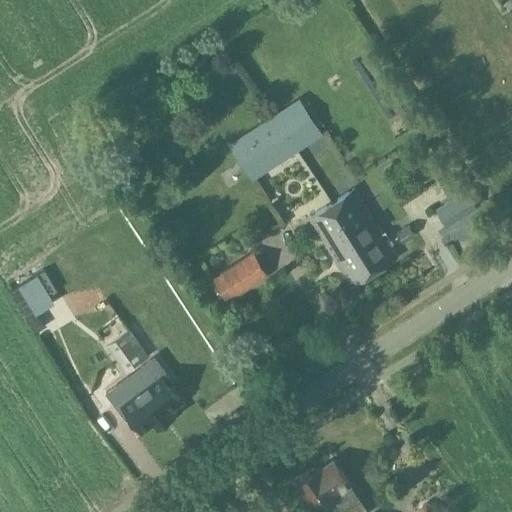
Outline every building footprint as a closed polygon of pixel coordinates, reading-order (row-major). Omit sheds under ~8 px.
[(297,101),(274,116),(296,151),(320,136),(316,130),(324,124),(309,101),(300,106),(297,101)] [(296,151),(274,116),(231,143),(254,179),(296,151)] [(357,236),(378,270),(398,257),(355,189),(330,205),(351,240),(357,236)] [(443,225),(470,206),(460,192),(433,211),(443,225)] [(351,240),(330,205),(309,218),(352,286),(378,270),(357,236),(351,240)] [(408,226),(397,233),(403,243),(414,235),(408,226)] [(252,251),(212,277),(228,302),(269,276),(252,251)] [(133,282),(155,271),(148,257),(126,268),(133,282)] [(152,299),(176,356),(196,348),(173,290),(152,299)] [(148,356),(129,330),(107,346),(126,372),(148,356)] [(144,381),(114,404),(125,419),(130,416),(142,432),(154,423),(158,428),(174,416),(170,411),(182,402),(169,384),(173,381),(154,356),(136,370),(144,381)] [(335,459),(320,470),(336,495),(333,497),(342,511),(371,511),(361,498),(357,501),(348,488),(353,484),(335,459)] [(320,470),(319,469),(298,484),(317,511),(319,510),(321,511),(342,511),(333,497),(336,495),(320,470)]
